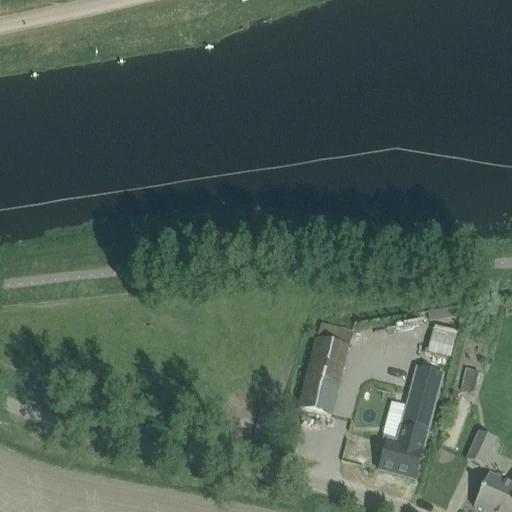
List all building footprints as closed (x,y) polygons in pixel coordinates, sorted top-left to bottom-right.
[(437,344),(461,340),(460,330),(436,334),(437,344)] [(331,418),(335,399),(346,350),(315,343),(299,411),(331,418)] [(466,370),(462,382),(475,385),(479,373),(466,370)] [(388,442),(380,473),(414,482),(423,451),(419,450),(423,434),(428,436),(443,378),(419,371),(403,430),(406,431),(402,446),(388,442)] [(278,415),(262,411),(255,437),(271,441),(278,415)] [(495,442),(480,435),(467,462),(483,469),(495,442)] [(474,509),(481,511),(509,511),(511,507),(511,483),(511,486),(489,476),(482,491),(474,509)]
